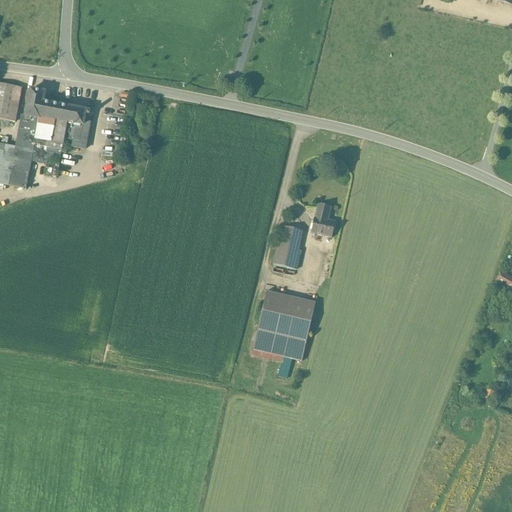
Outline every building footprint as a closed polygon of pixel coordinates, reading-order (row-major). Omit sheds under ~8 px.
[(0,84),(0,119),(15,123),(22,89),(0,84)] [(30,90),(25,116),(40,119),(44,102),(45,93),(30,90)] [(84,128),(86,118),(87,111),(44,102),(40,119),(84,128)] [(25,116),(21,115),(15,147),(0,144),(0,184),(26,190),(31,162),(46,165),(43,177),(56,179),(64,140),(71,142),(70,147),(85,149),(91,119),(86,118),(84,128),(40,119),(25,116)] [(330,211),(317,208),(315,217),(315,216),(311,234),(331,239),(335,223),(328,221),(330,211)] [(301,232),(282,227),(273,266),(296,271),(300,252),(297,252),(301,232)] [(511,279),(500,273),(494,284),(511,294),(511,279)] [(315,304),(266,292),(253,351),(302,362),(315,304)]
